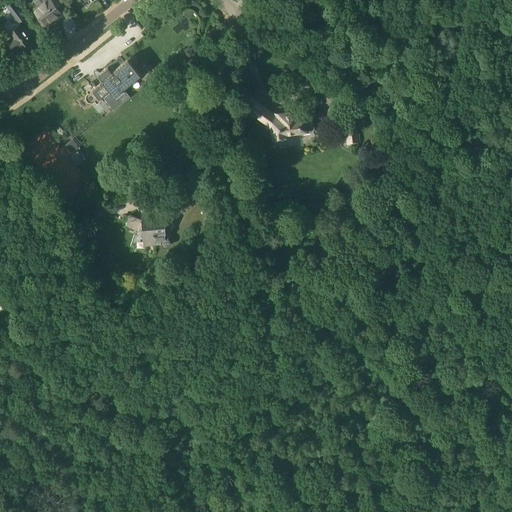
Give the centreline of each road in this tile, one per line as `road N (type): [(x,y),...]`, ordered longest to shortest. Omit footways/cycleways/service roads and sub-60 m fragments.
road 1 (unknown): [(229,10),(214,155),(204,172),(159,203)]
road 2 (unclassified): [(0,96),(129,0)]
